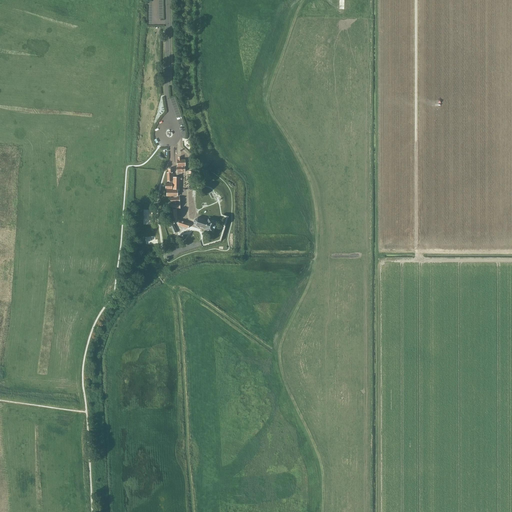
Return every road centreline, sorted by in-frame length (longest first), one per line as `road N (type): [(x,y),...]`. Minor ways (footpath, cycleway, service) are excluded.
road 1 (track): [(415,252),(416,0)]
road 2 (unclassified): [(168,124),(166,0)]
